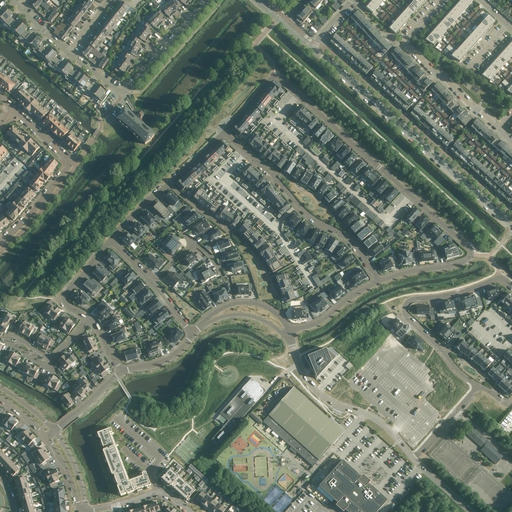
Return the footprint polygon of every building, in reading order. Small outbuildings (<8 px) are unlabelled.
[(47,4),(42,0),(37,0),(33,6),(35,9),(41,4),(46,9),(49,6),(47,4)] [(93,2),(90,0),(83,0),(83,1),(94,9),(95,8),(92,5),(92,6),(91,5),(92,4),(93,2)] [(168,0),(169,0),(165,3),(173,15),(177,12),(176,7),(175,6),(178,4),(174,0),(168,0)] [(319,5),(314,0),(310,0),(308,2),(311,5),(309,7),(313,11),(319,5)] [(380,5),(373,0),(372,0),(370,3),(376,9),(380,5)] [(421,6),(414,0),(411,4),(417,10),(421,6)] [(469,5),(463,0),(460,0),(458,3),(465,9),(469,5)] [(94,9),(83,1),(79,5),(87,11),(88,9),(89,8),(90,9),(92,10),(94,9)] [(132,9),(122,2),(121,4),(120,5),(119,4),(116,2),(115,4),(128,14),(132,9)] [(158,7),(157,8),(163,15),(165,13),(166,14),(170,17),(173,15),(165,3),(162,5),(161,5),(160,4),(159,4),(159,6),(158,7)] [(376,9),(370,3),(366,8),(372,14),(376,9)] [(465,9),(458,3),(455,7),(462,13),(465,9)] [(128,14),(115,4),(114,5),(116,8),(117,7),(117,8),(117,9),(115,11),(123,16),(126,12),(128,14)] [(417,10),(411,4),(407,8),(414,14),(417,10)] [(87,11),(79,5),(76,9),(87,18),(88,16),(86,14),(85,14),(85,12),(87,11)] [(59,14),(49,6),(46,9),(52,14),(48,20),(51,22),(59,14)] [(305,6),(300,11),(307,18),(313,11),(309,7),(308,9),(305,6)] [(462,13),(455,7),(451,11),(458,17),(462,13)] [(153,12),(150,15),(160,26),(164,22),(161,18),(161,17),(163,15),(157,8),(156,9),(154,10),(153,9),(153,10),(153,11),(153,12)] [(414,14),(407,8),(404,12),(410,18),(414,14)] [(511,12),(507,8),(503,13),(507,17),(511,12)] [(87,18),(76,9),(73,14),(80,19),(81,17),(83,16),(83,17),(83,18),(86,19),(87,18)] [(11,12),(8,11),(0,20),(4,23),(3,24),(7,27),(13,20),(10,18),(12,16),(10,14),(11,12)] [(123,16),(115,11),(114,13),(113,14),(112,13),(110,11),(108,12),(119,21),(123,16)] [(307,18),(300,11),(296,15),(299,18),(297,21),(301,25),(307,18)] [(458,17),(451,11),(447,15),(454,22),(458,17)] [(119,21),(108,12),(107,14),(110,16),(111,16),(110,18),(109,19),(116,25),(119,21)] [(351,18),(355,22),(362,16),(358,12),(351,18)] [(410,18),(404,12),(400,16),(407,22),(410,18)] [(80,19),(73,14),(70,18),(81,26),(81,25),(79,22),(79,23),(78,22),(79,21),(80,19)] [(160,26),(150,15),(147,18),(145,17),(144,17),(145,19),(144,21),(143,21),(150,27),(152,26),(157,29),(160,26)] [(454,22),(447,15),(444,19),(451,26),(454,22)] [(488,15),(484,19),(492,26),(495,22),(488,15)] [(362,16),(355,22),(358,26),(365,20),(362,16)] [(407,22),(400,16),(396,20),(403,26),(407,22)] [(81,26),(70,18),(66,22),(63,19),(74,28),(75,26),(76,25),(77,26),(76,26),(79,28),(81,26)] [(74,28),(63,19),(61,22),(62,22),(60,25),(70,32),(74,28)] [(116,25),(109,19),(107,21),(106,22),(106,21),(103,20),(102,21),(113,29),(116,25)] [(451,26),(444,19),(440,23),(447,30),(451,26)] [(492,26),(484,19),(481,23),(488,30),(492,26)] [(16,23),(13,20),(7,27),(10,30),(12,28),(16,32),(15,33),(23,24),(21,22),(20,22),(18,21),(16,23)] [(365,20),(358,26),(362,30),(369,24),(365,20)] [(403,26),(396,20),(393,24),(399,30),(403,26)] [(113,29),(102,21),(101,23),(103,25),(104,25),(104,26),(102,28),(110,33),(113,29)] [(139,24),(140,25),(140,26),(137,29),(149,38),(152,34),(149,30),(148,30),(150,27),(143,21),(142,23),(141,23),(139,23),(139,24)] [(447,30),(440,23),(436,27),(443,34),(447,30)] [(488,30),(481,23),(477,28),(484,34),(488,30)] [(26,26),(23,24),(15,33),(19,37),(18,38),(22,41),(28,33),(25,31),(27,29),(25,27),(26,26)] [(369,24),(362,30),(366,34),(373,28),(369,24)] [(399,30),(393,24),(389,28),(396,34),(399,30)] [(70,32),(60,25),(59,27),(58,26),(58,25),(56,28),(67,36),(70,32)] [(443,34),(436,27),(433,31),(440,38),(443,34)] [(67,36),(56,28),(54,31),(55,31),(55,30),(56,31),(54,33),(64,41),(67,36)] [(110,33),(102,28),(101,30),(100,31),(99,30),(97,28),(95,29),(106,38),(110,33)] [(373,28),(366,34),(369,38),(376,32),(373,28)] [(484,34),(477,28),(474,32),(481,38),(484,34)] [(106,38),(95,29),(95,30),(94,31),(97,33),(98,34),(97,35),(96,36),(103,42),(106,38)] [(149,38),(137,29),(135,33),(134,32),(133,32),(132,32),(132,34),(132,36),(131,37),(139,42),(140,39),(141,40),(146,42),(149,38)] [(440,38),(433,31),(429,35),(437,42),(437,41),(440,38)] [(376,32),(369,38),(373,42),(380,36),(376,32)] [(481,38),(474,32),(470,36),(477,42),(481,38)] [(31,36),(28,33),(22,41),(25,44),(26,43),(30,46),(38,38),(36,35),(35,36),(33,34),(31,36)] [(329,42),(334,46),(340,39),(336,35),(329,42)] [(437,42),(429,35),(425,40),(434,45),(437,42)] [(103,42),(96,36),(94,38),(93,40),(93,39),(93,38),(90,37),(89,38),(100,46),(103,42)] [(380,36),(373,42),(377,46),(384,40),(380,36)] [(477,42),(470,36),(466,40),(473,46),(477,42)] [(139,42),(131,37),(131,38),(129,39),(128,39),(128,40),(128,41),(129,42),(127,46),(140,53),(142,48),(138,44),(137,44),(139,42)] [(41,39),(38,38),(30,46),(34,50),(33,51),(36,54),(43,47),(40,44),(42,42),(40,40),(41,39)] [(100,46),(89,38),(88,40),(90,42),(91,42),(90,43),(89,45),(96,51),(100,46)] [(340,39),(334,46),(338,49),(344,42),(340,39)] [(384,40),(377,46),(381,50),(387,43),(384,40)] [(466,40),(463,44),(470,50),(473,46),(466,40)] [(344,42),(338,49),(342,53),(348,46),(344,42)] [(387,43),(381,50),(384,54),(391,48),(387,43)] [(463,44),(459,48),(466,54),(470,50),(463,44)] [(96,51),(89,45),(82,54),(85,57),(90,52),(96,56),(99,53),(96,51)] [(456,52),(449,45),(448,46),(462,58),(466,54),(459,48),(456,52)] [(140,53),(127,46),(125,49),(124,49),(123,49),(122,49),(123,51),(123,53),(122,53),(130,58),(131,55),(132,56),(137,56),(140,53)] [(348,46),(342,53),(346,57),(352,50),(348,46)] [(462,58),(448,46),(446,48),(453,54),(451,56),(459,62),(462,58)] [(46,49),(43,47),(36,54),(40,57),(41,56),(45,60),(53,51),(51,48),(50,49),(48,47),(46,49)] [(391,54),(395,58),(402,52),(398,48),(391,54)] [(352,50),(346,57),(350,60),(356,53),(352,50)] [(55,52),(53,51),(45,60),(49,63),(48,65),(52,68),(59,61),(55,58),(57,56),(55,54),(55,52)] [(511,57),(504,51),(500,55),(507,61),(511,57)] [(402,52),(395,58),(398,62),(405,56),(402,52)] [(109,60),(99,53),(96,56),(102,61),(99,67),(102,69),(109,60)] [(130,58),(122,53),(122,54),(120,55),(119,55),(119,57),(120,57),(117,61),(129,69),(132,66),(129,61),(128,61),(130,58)] [(356,53),(350,60),(354,64),(360,57),(356,53)] [(507,61),(500,55),(497,59),(504,65),(507,61)] [(405,56),(398,62),(402,66),(409,60),(405,56)] [(360,57),(354,64),(358,68),(364,60),(360,57)] [(504,65),(497,59),(493,63),(500,69),(504,65)] [(364,60),(358,68),(362,71),(368,64),(364,60)] [(409,60),(402,66),(406,70),(413,64),(409,60)] [(62,63),(59,61),(52,68),(56,71),(57,70),(62,73),(69,64),(67,62),(66,63),(63,61),(62,63)] [(129,69),(117,61),(114,64),(113,63),(112,64),(112,65),(112,67),(111,68),(118,73),(120,71),(121,71),(126,73),(129,69)] [(500,69),(493,63),(489,67),(496,73),(500,69)] [(71,65),(69,64),(62,73),(66,77),(65,78),(69,81),(75,73),(72,71),(73,68),(71,67),(71,65)] [(368,64),(362,71),(366,75),(372,68),(368,64)] [(413,64),(406,70),(410,74),(417,68),(413,64)] [(496,73),(489,67),(486,71),(493,78),(494,77),(493,77),(496,73)] [(417,68),(410,74),(413,78),(420,71),(417,68)] [(370,78),(374,82),(380,75),(376,71),(370,78)] [(420,71),(413,78),(417,82),(424,75),(420,71)] [(493,78),(486,71),(482,76),(490,81),(493,78)] [(78,75),(75,73),(69,81),(72,83),(73,82),(78,86),(85,76),(83,74),(82,75),(79,73),(78,75)] [(380,75),(374,82),(378,86),(384,78),(380,75)] [(424,75),(417,82),(421,86),(428,79),(424,75)] [(0,86),(4,89),(12,80),(8,76),(0,85),(0,86)] [(87,77),(85,76),(78,86),(82,89),(81,90),(85,93),(91,85),(88,82),(89,80),(87,79),(87,77)] [(384,78),(378,86),(382,89),(388,82),(384,78)] [(428,79),(421,86),(425,90),(431,83),(428,79)] [(13,87),(15,85),(16,84),(16,83),(12,80),(4,89),(9,93),(11,95),(13,92),(11,90),(12,88),(13,87)] [(511,86),(504,80),(501,83),(508,89),(506,91),(511,94),(511,87),(511,86)] [(274,82),(271,86),(278,92),(281,88),(274,82)] [(388,82),(382,89),(386,93),(392,86),(388,82)] [(431,90),(435,94),(442,88),(438,84),(431,90)] [(94,87),(91,85),(85,93),(88,95),(89,94),(94,98),(100,88),(99,86),(98,87),(95,85),(94,87)] [(278,92),(271,86),(268,90),(275,96),(274,95),(277,92),(278,92)] [(392,86),(386,93),(390,96),(396,89),(392,86)] [(103,89),(100,88),(94,98),(98,101),(97,103),(100,105),(103,101),(107,97),(104,94),(105,92),(103,91),(103,89)] [(442,88),(435,94),(439,98),(446,92),(442,88)] [(396,89),(390,96),(394,100),(400,93),(396,89)] [(19,101),(27,92),(26,94),(22,90),(20,92),(19,93),(18,95),(15,93),(13,96),(15,98),(19,101)] [(275,96),(268,90),(265,94),(272,100),(275,96)] [(22,106),(32,96),(27,92),(19,101),(23,105),(22,106)] [(446,92),(439,98),(442,102),(449,96),(446,92)] [(400,93),(394,100),(398,104),(404,97),(400,93)] [(272,100),(265,94),(261,98),(268,104),(272,100)] [(27,110),(36,100),(32,96),(22,106),(27,110)] [(449,96),(442,102),(446,106),(453,100),(449,96)] [(404,97),(398,104),(402,107),(408,100),(404,97)] [(265,108),(268,104),(261,98),(258,102),(265,108)] [(30,114),(40,104),(36,100),(27,110),(29,112),(28,113),(30,114)] [(408,100),(402,107),(406,111),(413,104),(408,100)] [(453,100),(446,106),(450,110),(457,104),(453,100)] [(265,108),(258,102),(255,106),(262,112),(265,108)] [(36,117),(44,107),(43,108),(40,105),(40,104),(30,114),(31,115),(32,113),(36,117)] [(457,104),(450,110),(453,114),(460,107),(457,104)] [(49,111),(44,107),(36,117),(40,120),(43,117),(43,118),(45,116),(45,115),(49,111)] [(297,119),(305,111),(300,107),(293,115),(297,119)] [(410,114),(414,118),(420,111),(416,107),(410,114)] [(460,107),(453,114),(457,118),(464,111),(460,107)] [(257,118),(260,114),(253,108),(250,112),(257,118)] [(130,112),(129,112),(125,109),(121,112),(117,119),(123,127),(131,132),(137,139),(145,145),(151,140),(154,135),(150,131),(130,112)] [(301,123),(309,115),(305,111),(297,119),(301,123)] [(420,111),(414,118),(418,122),(424,114),(420,111)] [(464,111),(457,118),(461,122),(468,115),(464,111)] [(257,118),(250,112),(247,116),(253,122),(257,118)] [(46,127),(55,117),(52,114),(51,113),(44,121),(42,123),(46,127)] [(424,114),(418,122),(422,125),(428,118),(424,114)] [(305,126),(313,118),(309,115),(301,123),(305,126)] [(468,115),(461,122),(465,126),(472,119),(468,115)] [(253,122),(247,116),(243,119),(249,125),(252,121),(253,122)] [(51,131),(58,123),(59,122),(55,118),(55,117),(46,127),(47,127),(50,129),(51,130),(50,131),(51,131)] [(313,118),(305,126),(310,131),(317,122),(313,118)] [(428,118),(422,125),(426,129),(432,122),(428,118)] [(249,125),(243,119),(240,123),(246,129),(249,125)] [(471,127),(475,131),(481,124),(477,120),(471,127)] [(432,122),(426,129),(430,132),(436,125),(432,122)] [(57,135),(65,126),(64,127),(60,123),(59,124),(52,132),(57,136),(57,135)] [(246,129),(240,123),(236,127),(242,132),(246,129)] [(317,138),(325,129),(320,124),(312,133),(317,138)] [(481,124),(475,131),(479,134),(485,127),(481,124)] [(436,125),(430,132),(434,136),(440,129),(436,125)] [(10,137),(17,130),(13,126),(6,133),(10,137)] [(69,131),(65,126),(57,135),(57,136),(61,139),(69,131)] [(242,132),(236,127),(233,131),(239,136),(242,132)] [(485,127),(479,134),(483,138),(489,131),(485,127)] [(440,129),(434,136),(438,140),(444,132),(440,129)] [(13,143),(21,134),(17,130),(10,137),(9,139),(13,143)] [(76,139),(73,136),(75,134),(72,130),(66,137),(68,139),(64,143),(69,147),(76,139)] [(324,145),(325,145),(328,142),(333,137),(333,136),(333,137),(332,136),(331,136),(330,135),(331,134),(329,132),(328,132),(328,131),(327,131),(321,139),(322,139),(320,141),(321,141),(322,142),(322,143),(323,144),(323,143),(324,145)] [(489,131),(483,138),(487,141),(493,134),(489,131)] [(444,132),(438,140),(442,143),(449,136),(444,132)] [(26,137),(25,137),(21,134),(13,143),(17,147),(18,146),(26,137)] [(493,134),(487,141),(491,145),(497,138),(493,134)] [(259,139),(254,135),(248,143),(253,147),(260,137),(259,139)] [(25,147),(31,140),(26,136),(25,137),(26,137),(18,146),(23,150),(23,149),(25,147)] [(306,145),(311,139),(308,136),(303,142),(306,145)] [(449,136),(442,143),(446,147),(453,140),(449,136)] [(78,137),(76,139),(69,147),(70,148),(69,149),(72,151),(72,150),(74,151),(77,147),(78,147),(80,149),(85,144),(83,142),(83,141),(78,137)] [(257,151),(265,141),(260,137),(253,147),(257,151)] [(336,139),(336,138),(329,146),(331,148),(330,148),(333,151),(334,150),(335,152),(336,152),(342,145),(340,143),(340,142),(336,139)] [(497,138),(491,145),(495,148),(501,142),(497,138)] [(27,152),(35,144),(31,140),(25,147),(23,149),(27,152)] [(230,147),(223,141),(220,144),(226,151),(230,147)] [(262,154),(269,144),(265,141),(257,151),(262,154)] [(501,142),(495,148),(499,152),(505,145),(501,142)] [(450,150),(454,154),(461,147),(456,143),(450,150)] [(32,156),(39,148),(35,144),(27,152),(32,156)] [(226,151),(220,144),(216,148),(222,155),(223,154),(222,154),(225,150),(226,151)] [(266,158),(274,148),(269,144),(262,154),(266,158)] [(0,145),(0,152),(6,157),(9,153),(0,145)] [(505,145),(499,152),(503,156),(509,149),(505,145)] [(337,155),(342,160),(351,150),(345,146),(337,155)] [(461,147),(454,154),(459,158),(465,151),(461,147)] [(222,155),(216,148),(212,152),(219,158),(222,155)] [(271,161),(278,151),(274,148),(266,158),(271,161)] [(511,151),(509,149),(503,156),(507,159),(511,154),(511,151)] [(275,165),(282,156),(278,153),(279,152),(278,151),(271,161),(275,165)] [(465,151),(459,158),(463,162),(469,155),(465,151)] [(219,158),(212,152),(209,155),(215,162),(219,158)] [(352,153),(344,162),(349,167),(357,158),(352,153)] [(215,162),(209,155),(205,159),(211,165),(215,162)] [(469,155),(463,162),(467,166),(473,158),(469,155)] [(287,160),(282,156),(275,165),(280,169),(287,160)] [(49,157),(46,162),(55,169),(58,164),(55,162),(55,161),(53,160),(50,158),(49,157)] [(473,158),(467,166),(471,169),(478,162),(473,158)] [(211,165),(205,159),(201,162),(208,169),(211,165)] [(360,160),(352,169),(357,174),(365,165),(360,160)] [(296,166),(296,165),(289,161),(289,162),(290,162),(284,171),(283,171),(290,175),(290,174),(295,165),(296,166)] [(55,169),(46,162),(42,166),(43,167),(51,173),(55,169)] [(478,162),(471,169),(476,173),(482,166),(478,162)] [(206,171),(200,164),(196,168),(202,174),(206,171)] [(42,166),(41,165),(38,170),(39,171),(49,179),(51,176),(51,177),(53,174),(51,173),(43,167),(42,166)] [(245,178),(252,170),(248,166),(241,173),(245,177),(245,178)] [(482,166),(476,173),(480,177),(486,170),(482,166)] [(304,171),(298,167),(292,177),(294,178),(296,179),(298,180),(304,171)] [(367,181),(374,173),(368,167),(361,176),(367,181)] [(202,174),(196,168),(192,171),(198,178),(202,174)] [(248,183),(256,173),(252,170),(245,178),(249,182),(248,182),(248,183)] [(486,170),(480,177),(484,181),(490,174),(486,170)] [(49,179),(39,171),(35,175),(36,176),(44,182),(45,183),(49,179)] [(198,178),(192,171),(188,174),(194,181),(198,178)] [(313,174),(307,171),(300,182),(306,185),(313,174)] [(252,186),(260,177),(256,173),(248,183),(252,186)] [(380,178),(374,173),(367,181),(373,187),(380,178)] [(194,181),(188,174),(184,178),(190,185),(191,184),(194,181)] [(490,174),(484,181),(488,185),(495,178),(490,174)] [(44,182),(36,176),(33,180),(41,187),(44,182)] [(257,189),(265,181),(260,177),(252,186),(253,186),(257,189)] [(321,181),(315,177),(309,187),(315,191),(321,181)] [(190,185),(184,178),(180,181),(187,188),(190,185)] [(495,178),(488,185),(493,188),(499,181),(495,178)] [(33,180),(31,179),(27,183),(36,190),(37,191),(41,187),(33,180)] [(187,188),(180,181),(176,185),(182,191),(186,187),(186,188),(187,188)] [(388,186),(383,181),(375,190),(380,195),(388,186)] [(499,181),(493,188),(497,192),(503,185),(499,181)] [(271,188),(267,183),(258,191),(262,195),(263,195),(271,188)] [(330,187),(324,183),(317,192),(322,197),(330,187)] [(503,185),(497,192),(501,196),(507,189),(503,185)] [(36,195),(26,186),(23,190),(32,199),(36,195)] [(198,201),(204,193),(205,191),(201,188),(193,198),(198,201)] [(266,199),(274,192),(271,188),(263,195),(266,199)] [(385,201),(388,204),(398,194),(391,188),(383,197),(386,199),(385,201)] [(507,189),(501,196),(505,200),(511,193),(507,189)] [(32,199),(23,190),(19,195),(28,203),(32,199)] [(271,202),(278,196),(274,192),(266,199),(267,199),(267,198),(271,202)] [(336,197),(332,192),(324,198),(329,203),(336,197)] [(179,201),(170,193),(167,196),(165,198),(167,201),(171,204),(168,207),(174,211),(174,212),(177,209),(174,206),(179,201)] [(202,204),(207,198),(208,196),(204,193),(198,201),(202,204)] [(28,203),(19,195),(15,199),(24,207),(28,203)] [(274,207),(281,200),(278,196),(271,202),(274,206),(273,207),(274,207)] [(206,207),(210,201),(207,198),(202,204),(206,207)] [(24,207),(15,199),(11,203),(21,212),(25,208),(24,207)] [(210,210),(216,202),(212,199),(210,201),(206,207),(210,210)] [(344,204),(339,199),(331,206),(335,211),(344,204)] [(277,211),(285,204),(281,200),(274,207),(277,211)] [(174,211),(168,207),(166,209),(159,202),(153,208),(165,219),(170,213),(171,214),(174,211)] [(214,213),(220,205),(216,202),(210,210),(214,213)] [(21,212),(11,203),(7,207),(17,217),(21,212)] [(289,208),(285,204),(277,211),(278,211),(281,215),(289,208)] [(222,219),(227,211),(229,208),(224,205),(217,215),(222,219)] [(17,217),(7,207),(3,211),(8,215),(14,221),(17,217)] [(342,219),(350,212),(345,207),(337,214),(339,215),(338,216),(340,217),(342,219)] [(420,214),(414,209),(406,218),(407,218),(405,219),(410,224),(409,225),(411,227),(415,222),(413,221),(414,220),(416,218),(416,217),(420,214)] [(226,221),(231,214),(227,211),(222,219),(226,221)] [(147,212),(141,218),(150,226),(155,220),(159,223),(161,220),(156,215),(154,218),(147,212)] [(190,215),(188,213),(181,218),(187,226),(188,225),(189,225),(198,218),(193,212),(190,215)] [(0,214),(0,220),(5,227),(9,223),(2,213),(0,214)] [(348,227),(357,219),(353,213),(344,221),(348,227)] [(230,224),(234,217),(231,215),(231,214),(226,221),(230,224)] [(301,220),(294,214),(294,215),(288,222),(294,228),(301,221),(301,220)] [(235,227),(241,218),(236,215),(234,217),(230,224),(235,227)] [(419,231),(421,233),(426,229),(423,227),(428,222),(426,220),(423,217),(416,225),(421,230),(419,231)] [(199,224),(198,223),(193,227),(194,230),(196,229),(199,234),(209,227),(205,220),(199,224)] [(355,234),(365,225),(361,220),(353,226),(350,229),(355,234)] [(137,224),(135,223),(131,228),(141,237),(146,231),(147,232),(149,229),(145,225),(143,228),(138,223),(137,224)] [(243,235),(252,227),(247,223),(239,231),(243,235)] [(310,228),(310,227),(304,223),(303,223),(297,233),(303,237),(310,228)] [(373,231),(369,226),(359,235),(360,236),(358,238),(361,242),(373,231)] [(428,232),(436,240),(434,243),(438,247),(444,240),(441,237),(440,236),(442,234),(442,235),(442,234),(439,231),(438,231),(437,229),(436,229),(434,226),(433,226),(428,232)] [(248,240),(257,231),(256,232),(252,227),(243,235),(248,240)] [(215,231),(213,228),(204,233),(206,236),(207,236),(211,241),(221,235),(218,229),(215,231)] [(314,243),(319,233),(313,229),(307,239),(314,243)] [(397,234),(402,239),(408,232),(406,230),(402,234),(399,232),(397,234)] [(252,244),(261,236),(258,232),(257,231),(248,240),(252,244)] [(124,235),(121,238),(123,240),(122,241),(125,243),(126,242),(130,246),(134,241),(137,243),(140,240),(135,236),(133,238),(131,237),(128,234),(128,235),(127,233),(124,236),(124,235)] [(178,238),(174,234),(171,237),(172,237),(167,242),(176,250),(178,249),(179,249),(180,247),(180,246),(181,245),(176,241),(178,238)] [(321,252),(328,237),(326,236),(324,235),(322,234),(315,249),(321,252)] [(257,249),(266,241),(261,236),(252,244),(257,249)] [(373,236),(363,244),(368,249),(377,241),(373,236)] [(328,251),(327,253),(331,256),(335,251),(334,250),(338,243),(332,239),(326,249),(328,251)] [(228,240),(217,244),(219,251),(220,251),(220,253),(221,253),(225,251),(224,249),(230,246),(228,240)] [(176,250),(167,242),(163,247),(160,249),(165,253),(167,251),(172,255),(173,254),(174,254),(175,252),(175,251),(176,250)] [(392,246),(389,243),(383,249),(379,244),(369,252),(374,257),(382,250),(384,253),(392,246)] [(445,249),(441,250),(443,259),(447,258),(447,259),(453,258),(453,257),(458,256),(458,253),(456,249),(457,248),(458,248),(454,245),(454,244),(453,244),(448,246),(449,249),(445,251),(445,249)] [(262,257),(272,251),(271,250),(272,249),(269,245),(259,252),(262,257)] [(347,251),(342,246),(342,247),(331,258),(336,263),(347,252),(347,251)] [(231,250),(225,251),(221,253),(222,256),(225,255),(227,261),(238,258),(236,251),(231,252),(231,250)] [(275,256),(272,251),(262,257),(266,262),(276,255),(275,256)] [(420,253),(421,262),(434,261),(434,258),(438,258),(437,251),(434,251),(434,252),(429,252),(424,252),(424,253),(420,253)] [(114,271),(118,266),(116,264),(120,260),(117,258),(118,257),(115,255),(114,255),(111,252),(110,253),(108,255),(105,258),(108,261),(109,262),(110,263),(111,264),(111,263),(112,264),(111,264),(109,266),(109,267),(114,271)] [(199,261),(203,259),(198,254),(195,256),(192,253),(192,252),(183,260),(183,261),(184,261),(183,262),(185,265),(186,264),(188,266),(197,259),(199,261)] [(418,259),(416,253),(409,254),(409,252),(402,253),(402,255),(399,256),(401,265),(404,264),(404,265),(409,264),(408,263),(412,262),(412,261),(418,259)] [(151,255),(145,261),(154,269),(156,266),(159,269),(164,263),(159,258),(157,260),(151,255)] [(280,261),(276,255),(266,262),(269,268),(280,261)] [(354,261),(355,260),(350,255),(338,265),(342,270),(354,261)] [(380,265),(383,272),(393,267),(392,264),(395,262),(393,257),(389,258),(390,261),(380,265)] [(279,262),(280,261),(269,268),(273,273),(282,267),(279,262)] [(237,262),(226,264),(227,267),(230,266),(232,273),(243,270),(242,263),(237,264),(237,262)] [(102,281),(110,273),(105,269),(103,271),(99,268),(96,270),(93,273),(94,273),(93,274),(102,281)] [(355,285),(366,278),(362,270),(361,271),(360,268),(345,277),(348,283),(352,281),(355,285)] [(185,275),(187,277),(194,271),(192,269),(185,275)] [(207,281),(213,278),(208,269),(202,272),(207,281)] [(124,283),(129,288),(133,284),(131,281),(135,277),(133,276),(134,275),(131,272),(122,280),(125,282),(124,283)] [(165,279),(174,287),(178,282),(181,284),(186,279),(182,276),(181,277),(176,273),(177,274),(175,276),(174,275),(170,273),(165,279)] [(290,280),(287,273),(276,278),(278,284),(290,280)] [(112,286),(119,279),(117,277),(110,284),(112,286)] [(100,289),(102,287),(97,282),(95,284),(89,279),(83,285),(92,293),(98,287),(100,289)] [(291,286),(289,280),(290,280),(278,284),(280,290),(291,286)] [(344,287),(339,280),(337,282),(339,286),(330,293),(330,294),(332,297),(333,297),(335,300),(345,292),(342,289),(344,287)] [(129,297),(133,301),(141,294),(139,291),(145,286),(140,281),(137,284),(136,283),(133,286),(134,286),(131,289),(134,293),(129,297)] [(220,293),(214,295),(217,303),(228,298),(226,293),(227,292),(228,292),(232,291),(228,283),(224,285),(226,288),(224,288),(223,288),(219,290),(220,293)] [(248,285),(248,286),(236,287),(237,295),(237,296),(249,295),(248,291),(251,291),(251,284),(248,285)] [(294,292),(292,285),(291,286),(280,290),(283,296),(293,292),(294,292)] [(497,287),(485,291),(488,299),(500,295),(497,287)] [(141,305),(143,308),(148,304),(146,301),(153,296),(148,290),(139,298),(143,303),(141,305)] [(205,291),(199,296),(201,299),(197,302),(198,303),(204,311),(207,309),(211,306),(209,303),(212,301),(211,301),(205,292),(205,291)] [(87,300),(88,301),(90,298),(86,294),(84,296),(81,294),(80,295),(77,292),(73,296),(74,297),(73,298),(75,300),(74,301),(78,304),(79,303),(82,305),(87,300)] [(295,298),(293,292),(283,296),(285,302),(295,298)] [(510,297),(506,293),(499,301),(504,305),(510,297)] [(325,298),(321,294),(319,296),(321,298),(311,306),(316,313),(317,313),(319,311),(321,312),(321,311),(324,309),(325,309),(324,307),(326,305),(327,305),(326,304),(323,300),(325,299),(325,298)] [(474,296),(467,298),(471,309),(477,307),(482,305),(480,298),(475,300),(474,296)] [(462,304),(457,305),(459,312),(464,311),(471,309),(467,298),(460,300),(462,304)] [(161,306),(157,300),(147,308),(151,313),(149,315),(151,318),(158,313),(156,310),(161,306)] [(112,311),(103,301),(97,308),(99,310),(100,311),(97,314),(97,315),(102,320),(111,312),(112,311)] [(443,312),(455,309),(453,302),(442,304),(442,307),(439,308),(440,315),(444,314),(443,312)] [(46,305),(42,310),(45,312),(44,313),(48,317),(56,308),(51,304),(49,307),(46,305)] [(428,305),(417,306),(417,315),(429,314),(429,316),(434,316),(434,308),(429,308),(428,305)] [(308,312),(308,306),(298,307),(299,310),(292,311),(292,312),(292,314),(293,317),(293,320),(306,319),(306,318),(305,313),(308,312)] [(56,308),(48,317),(52,321),(54,320),(56,322),(60,317),(58,315),(60,312),(58,310),(57,308),(56,308)] [(123,311),(130,319),(134,316),(127,308),(123,311)] [(153,327),(156,330),(163,325),(161,322),(169,316),(165,311),(155,318),(159,323),(153,327)] [(6,312),(0,322),(9,326),(10,324),(8,323),(12,315),(6,312)] [(117,318),(115,315),(110,318),(111,321),(105,324),(109,331),(120,325),(116,319),(117,318)] [(65,317),(58,328),(63,331),(70,321),(65,317)] [(396,319),(394,321),(391,319),(388,323),(390,325),(390,326),(397,332),(396,333),(401,338),(406,333),(401,328),(403,326),(400,323),(399,322),(398,322),(396,319)] [(21,321),(18,326),(20,328),(19,331),(21,333),(23,335),(23,334),(24,334),(30,323),(25,320),(24,323),(21,321)] [(70,321),(63,331),(68,334),(72,329),(73,328),(75,325),(72,323),(73,322),(71,321),(70,321)] [(139,321),(134,323),(138,332),(143,330),(139,321)] [(441,321),(437,327),(440,330),(437,333),(442,338),(450,329),(445,324),(441,321)] [(0,334),(2,335),(3,332),(5,333),(9,326),(0,322),(0,334)] [(30,323),(24,334),(29,337),(31,334),(34,336),(37,330),(29,326),(30,324),(30,323)] [(126,333),(124,328),(117,331),(118,334),(112,336),(113,341),(115,341),(116,343),(118,342),(118,343),(122,342),(122,340),(125,339),(123,334),(126,333)] [(171,336),(167,333),(163,338),(167,345),(171,340),(175,343),(176,342),(177,342),(180,338),(179,338),(183,334),(176,329),(171,336)] [(450,329),(442,338),(447,343),(451,339),(454,342),(458,337),(455,334),(450,329)] [(39,333),(36,338),(38,340),(37,343),(42,346),(41,347),(47,337),(39,333)] [(87,336),(82,339),(86,347),(96,342),(93,337),(89,339),(87,336)] [(416,350),(418,348),(423,352),(425,350),(420,345),(422,343),(415,336),(409,343),(416,350)] [(47,337),(41,347),(46,350),(49,346),(52,348),(55,342),(47,337)] [(459,351),(465,343),(461,339),(454,347),(459,351)] [(162,347),(160,341),(149,345),(151,348),(145,350),(147,354),(148,354),(149,357),(161,353),(159,348),(162,347)] [(96,342),(86,347),(90,356),(95,353),(94,350),(95,349),(97,348),(95,343),(96,342)] [(463,354),(469,347),(465,343),(459,351),(463,354)] [(467,357),(474,350),(470,346),(469,347),(463,354),(467,357)] [(141,354),(140,348),(138,349),(136,349),(124,353),(127,362),(138,358),(137,355),(141,354)] [(358,366),(337,390),(347,398),(349,396),(356,402),(358,399),(364,404),(368,399),(366,398),(373,390),(375,392),(392,373),(383,365),(384,363),(369,349),(365,353),(361,349),(351,360),(358,366)] [(472,360),(478,353),(474,350),(467,357),(471,361),(472,360)] [(511,354),(511,353),(509,350),(503,356),(507,360),(511,354)] [(5,354),(2,360),(10,364),(16,354),(11,351),(8,356),(5,354)] [(321,351),(304,358),(319,377),(336,357),(321,351)] [(476,364),(483,356),(479,353),(478,353),(472,360),(476,364)] [(16,354),(10,364),(18,369),(21,363),(19,362),(20,358),(18,357),(18,356),(16,354),(16,355),(16,354)] [(64,355),(63,357),(71,367),(72,367),(70,365),(77,359),(73,355),(70,357),(68,354),(65,356),(65,355),(64,355)] [(480,367),(487,360),(483,356),(476,364),(480,367)] [(63,357),(58,361),(61,365),(59,367),(63,372),(66,370),(67,371),(71,367),(63,357)] [(98,358),(92,362),(97,369),(96,370),(106,364),(103,359),(100,361),(98,358)] [(484,371),(491,364),(487,360),(480,367),(484,371)] [(24,365),(20,371),(28,375),(34,367),(28,364),(26,367),(24,365)] [(106,364),(96,370),(99,376),(101,375),(103,377),(108,374),(106,371),(109,369),(108,366),(107,364),(106,364)] [(34,367),(28,375),(37,380),(40,374),(37,373),(39,370),(36,368),(34,366),(34,367)] [(82,366),(78,369),(84,376),(88,373),(82,366)] [(491,378),(497,372),(493,368),(487,374),(491,378)] [(495,381),(501,375),(497,372),(491,378),(495,381)] [(44,377),(41,383),(44,384),(43,386),(48,389),(55,377),(50,374),(47,379),(44,377)] [(501,375),(495,381),(499,384),(503,380),(504,378),(501,375)] [(55,377),(48,389),(49,389),(50,387),(57,392),(61,386),(58,385),(60,381),(57,380),(58,379),(57,378),(57,379),(55,377)] [(252,378),(242,389),(220,414),(229,421),(225,425),(212,440),(218,445),(267,391),(252,378)] [(85,379),(78,386),(86,394),(91,390),(87,386),(90,384),(85,379)] [(502,389),(507,383),(503,380),(499,384),(498,386),(502,389)] [(505,393),(511,387),(507,383),(502,389),(505,393)] [(78,386),(72,392),(76,397),(79,395),(81,397),(85,393),(86,394),(78,386)] [(340,429),(325,416),(294,388),(263,422),(313,467),(329,449),(344,433),(340,429)] [(68,393),(61,399),(68,408),(74,404),(71,400),(70,398),(69,398),(68,397),(70,395),(68,393)] [(261,424),(264,421),(253,411),(250,414),(261,424)] [(2,417),(0,420),(0,425),(5,429),(4,429),(5,429),(6,428),(13,418),(8,415),(5,419),(2,417)] [(6,428),(5,429),(5,430),(10,433),(11,431),(14,433),(17,428),(15,426),(17,423),(15,421),(15,420),(13,418),(13,419),(13,418),(6,428)] [(111,428),(97,433),(99,439),(100,438),(104,450),(103,451),(112,475),(113,475),(118,486),(117,487),(121,496),(127,494),(134,492),(133,491),(145,487),(151,485),(146,472),(142,473),(143,476),(129,481),(129,482),(128,482),(109,433),(112,432),(111,428)] [(496,464),(504,456),(473,428),(467,434),(483,448),(481,451),(496,464)] [(22,430),(16,437),(23,443),(24,442),(31,434),(27,430),(24,433),(22,430)] [(31,434),(24,442),(31,448),(35,444),(33,441),(36,439),(33,437),(34,436),(32,434),(32,435),(31,434)] [(37,448),(30,453),(35,461),(37,460),(47,453),(43,448),(39,451),(37,448)] [(37,460),(35,461),(41,469),(48,464),(46,461),(49,459),(46,454),(47,454),(47,453),(37,460)] [(5,454),(0,458),(0,465),(0,466),(8,458),(5,454)] [(8,458),(0,466),(2,468),(3,467),(5,469),(12,462),(8,458)] [(376,511),(387,500),(342,460),(319,487),(347,511),(376,511)] [(12,462),(5,469),(6,471),(6,472),(8,474),(16,466),(12,462)] [(16,466),(8,474),(8,473),(12,477),(16,474),(17,475),(19,473),(19,471),(21,469),(17,464),(16,466)] [(50,468),(43,471),(46,480),(48,480),(47,479),(58,475),(56,469),(51,471),(50,468)] [(162,478),(161,479),(162,479),(169,486),(179,476),(178,476),(171,470),(170,469),(170,470),(162,478)] [(58,475),(47,479),(48,480),(51,488),(57,486),(56,483),(59,481),(58,478),(59,478),(58,475)] [(179,476),(169,486),(170,487),(171,486),(178,493),(187,483),(179,476)] [(26,477),(15,481),(17,486),(16,486),(28,483),(26,477)] [(28,483),(16,486),(17,489),(18,491),(28,488),(28,489),(30,488),(28,483)] [(187,483),(178,493),(186,500),(187,500),(195,491),(195,490),(187,483)] [(58,490),(52,491),(53,497),(54,497),(54,496),(64,495),(63,490),(62,490),(61,489),(58,489),(58,490)] [(199,496),(196,500),(200,503),(206,495),(202,492),(199,495),(199,496)] [(29,494),(20,496),(20,499),(20,502),(33,498),(31,493),(29,493),(29,494)] [(206,495),(200,503),(201,503),(204,505),(210,498),(206,495)] [(33,498),(20,502),(21,504),(22,504),(22,507),(32,504),(34,504),(33,498)] [(210,498),(204,505),(207,508),(208,508),(213,501),(210,498)] [(213,501),(208,508),(209,509),(212,511),(219,502),(215,499),(213,501)] [(219,502),(212,511),(213,511),(217,511),(221,507),(222,506),(218,503),(219,502)]
